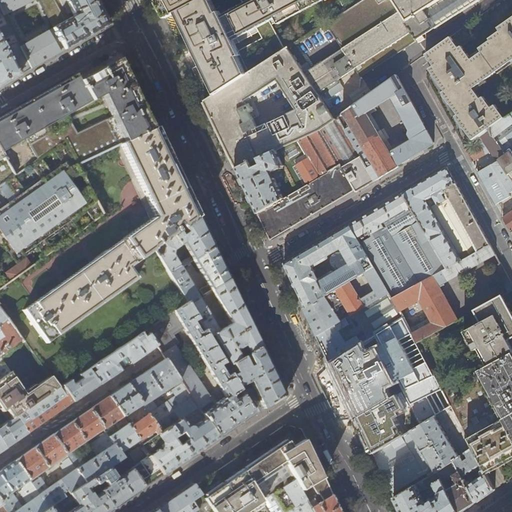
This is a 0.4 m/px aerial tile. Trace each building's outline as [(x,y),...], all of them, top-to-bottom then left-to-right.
[(9,13),(35,0),(0,0),(0,9),(3,16),(9,13)] [(53,0),(38,0),(54,28),(65,21),(53,0)] [(95,0),(63,0),(70,14),(72,13),(73,16),(65,21),(54,28),(53,29),(64,50),(82,39),(107,25),(97,4),(95,0)] [(156,0),(162,13),(165,19),(179,11),(199,0),(156,0)] [(195,67),(200,78),(206,89),(214,85),(218,93),(284,49),(270,22),(258,28),(262,38),(237,52),(233,44),(230,38),(274,15),(277,21),(316,0),(338,0),(345,11),(361,0),(242,0),(245,5),(220,18),(217,12),(217,13),(215,9),(215,10),(209,0),(199,0),(179,11),(182,19),(202,59),(204,63),(195,67)] [(361,0),(345,11),(326,22),(343,49),(305,73),(301,66),(307,61),(295,42),(284,49),(218,93),(210,98),(205,101),(218,130),(233,161),(236,168),(250,162),(259,158),(320,130),(335,119),(320,96),(325,92),(328,98),(344,89),(340,83),(340,82),(339,80),(356,69),(361,77),(416,41),(414,38),(416,39),(417,39),(419,43),(425,39),(423,36),(436,27),(437,28),(479,0),(361,0)] [(0,85),(31,69),(19,47),(3,16),(0,9),(0,85)] [(25,44),(9,13),(3,16),(19,47),(25,44)] [(511,17),(498,28),(500,30),(489,39),(491,40),(479,48),(482,52),(471,59),(462,46),(459,48),(450,37),(425,54),(428,58),(432,63),(434,66),(429,69),(445,91),(443,93),(446,98),(458,115),(456,116),(462,125),(473,140),(505,118),(495,105),(491,107),(484,97),(481,99),(474,89),(497,71),(511,59),(511,17)] [(25,44),(19,47),(31,69),(49,58),(64,50),(53,29),(25,44)] [(0,151),(24,138),(37,160),(40,158),(65,140),(77,165),(120,145),(156,127),(153,120),(136,85),(125,61),(113,57),(101,64),(77,77),(76,74),(72,76),(45,91),(14,109),(0,116),(0,151)] [(375,181),(379,179),(395,169),(399,167),(397,165),(405,160),(434,143),(429,133),(426,127),(406,91),(397,75),(343,113),(376,170),(371,173),(375,181)] [(511,112),(505,118),(473,140),(464,147),(465,149),(471,160),(472,162),(492,151),(498,161),(478,172),(483,182),(492,198),(496,205),(511,196),(510,194),(511,192),(511,211),(510,213),(508,211),(505,213),(506,215),(503,218),(511,233),(511,232),(511,112)] [(335,119),(320,130),(340,164),(355,190),(356,192),(371,183),(375,181),(371,173),(337,117),(335,119)] [(160,134),(156,127),(120,145),(154,218),(153,219),(152,217),(22,311),(46,344),(136,279),(128,268),(153,249),(160,244),(199,217),(188,194),(160,134)] [(320,130),(259,158),(261,163),(253,167),(250,162),(236,168),(246,189),(256,209),(258,213),(284,198),(279,186),(281,186),(279,182),(277,183),(275,177),(273,178),(270,172),(272,170),(273,171),(284,166),(296,191),(340,164),(320,130)] [(0,233),(15,255),(26,269),(30,266),(22,254),(34,245),(43,257),(52,251),(44,239),(60,226),(69,238),(78,232),(69,220),(84,209),(93,221),(102,214),(88,187),(78,192),(70,181),(82,175),(77,165),(65,140),(40,158),(50,173),(38,181),(27,167),(18,174),(28,189),(15,198),(5,183),(0,186),(0,196),(6,205),(0,208),(0,233)] [(14,177),(0,152),(0,186),(5,183),(14,177)] [(328,206),(355,190),(340,164),(296,191),(284,198),(258,213),(269,236),(271,239),(328,206)] [(447,269),(490,245),(480,226),(458,186),(447,167),(422,182),(403,193),(447,269)] [(359,219),(349,225),(374,266),(393,299),(447,269),(403,193),(387,203),(380,207),(359,219)] [(209,239),(199,217),(160,244),(162,248),(164,248),(163,254),(158,256),(168,273),(178,266),(171,255),(172,250),(182,244),(189,255),(188,257),(179,262),(183,266),(192,260),(214,248),(209,239)] [(326,296),(336,289),(374,266),(349,225),(339,231),(284,263),(295,286),(305,308),(326,296)] [(490,245),(447,269),(393,299),(400,312),(419,301),(432,323),(412,334),(417,343),(458,320),(437,283),(444,284),(496,255),(490,245)] [(224,269),(214,248),(192,260),(206,284),(205,288),(203,287),(198,290),(201,295),(210,290),(229,279),(224,269)] [(197,298),(178,266),(168,273),(186,303),(187,304),(197,298)] [(393,299),(374,266),(336,289),(351,315),(355,313),(370,339),(403,317),(400,312),(393,299)] [(497,268),(504,281),(509,278),(502,266),(497,268)] [(239,301),(229,279),(210,290),(231,323),(218,331),(197,298),(187,304),(225,367),(261,346),(239,301)] [(317,335),(341,321),(335,310),(336,309),(335,307),(333,308),(326,296),(305,308),(304,309),(315,332),(317,335)] [(511,353),(511,314),(511,315),(501,296),(475,310),(482,323),(465,333),(475,351),(478,349),(488,367),(511,353)] [(186,303),(145,330),(148,334),(156,346),(165,359),(198,407),(218,437),(223,433),(230,429),(237,424),(244,419),(250,415),(253,413),(242,395),(234,401),(230,396),(239,390),(225,367),(187,304),(186,303)] [(0,309),(0,358),(23,342),(0,309)] [(412,334),(403,317),(370,339),(361,344),(331,365),(342,389),(356,418),(403,391),(421,425),(451,407),(443,392),(417,343),(412,334)] [(341,321),(317,335),(323,350),(328,359),(331,365),(361,344),(357,336),(346,343),(339,331),(350,324),(346,318),(341,321)] [(140,356),(156,346),(148,334),(144,337),(141,333),(87,370),(98,385),(119,370),(114,363),(119,359),(124,356),(129,363),(140,356)] [(273,373),(261,346),(225,367),(239,390),(242,395),(253,413),(254,414),(278,399),(284,395),(273,373)] [(511,353),(488,367),(443,392),(451,407),(473,448),(484,470),(490,467),(496,464),(507,481),(511,477),(511,353)] [(165,359),(152,367),(138,377),(127,384),(141,405),(148,415),(160,433),(169,427),(198,407),(165,359)] [(62,386),(65,385),(56,386),(49,377),(25,393),(0,362),(0,407),(10,422),(16,417),(62,386)] [(81,396),(98,385),(87,370),(79,375),(81,379),(72,385),(69,381),(65,385),(62,386),(72,402),(81,396)] [(119,390),(109,397),(122,417),(141,405),(127,384),(119,390)] [(62,409),(72,402),(62,386),(16,417),(27,433),(36,427),(62,409)] [(373,453),(421,425),(403,391),(356,418),(358,423),(373,453)] [(100,403),(90,409),(104,429),(115,421),(121,429),(109,437),(123,458),(141,445),(130,428),(122,417),(109,397),(100,403)] [(198,407),(169,427),(190,456),(205,445),(218,437),(198,407)] [(473,448),(451,407),(421,425),(373,453),(382,473),(392,493),(434,469),(437,473),(454,461),(460,457),(464,454),(473,448)] [(79,447),(104,429),(90,409),(80,416),(61,429),(52,435),(85,483),(92,479),(123,458),(109,437),(107,433),(89,445),(96,456),(84,464),(82,461),(87,458),(79,447)] [(148,415),(130,428),(141,445),(160,433),(148,415)] [(27,433),(16,417),(10,422),(0,428),(0,438),(6,447),(14,442),(27,433)] [(208,476),(194,486),(211,511),(255,511),(264,507),(252,487),(284,465),(299,490),(323,477),(321,473),(300,429),(293,427),(284,425),(259,442),(208,476)] [(169,427),(160,433),(141,445),(161,475),(175,466),(190,456),(169,427)] [(141,445),(123,458),(144,487),(153,481),(161,475),(141,445)] [(454,461),(476,502),(485,496),(495,490),(484,470),(473,448),(464,454),(468,459),(464,462),(460,457),(454,461)] [(144,487),(123,458),(92,479),(112,508),(125,500),(144,487)] [(43,511),(48,509),(14,461),(0,470),(0,502),(6,511),(43,511)] [(437,473),(458,511),(462,511),(475,504),(476,502),(454,461),(437,473)] [(312,511),(299,490),(284,465),(252,487),(264,507),(267,511),(312,511)] [(458,511),(437,473),(395,498),(401,511),(458,511)] [(312,511),(340,511),(339,509),(326,482),(323,477),(299,490),(312,511)] [(92,479),(85,483),(57,502),(64,511),(106,511),(112,508),(92,479)] [(166,502),(155,509),(157,511),(211,511),(194,486),(192,484),(166,502)] [(64,511),(57,502),(48,509),(43,511),(64,511)]
